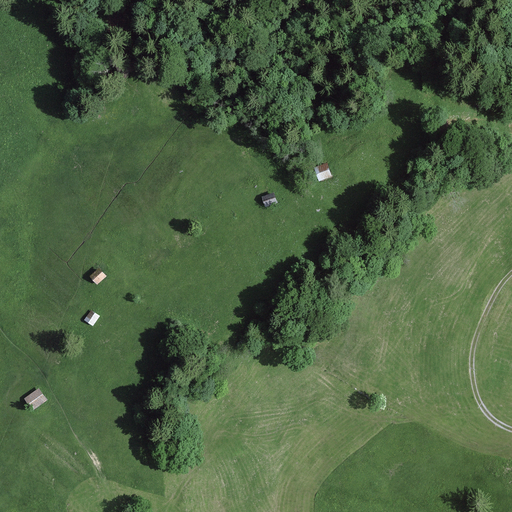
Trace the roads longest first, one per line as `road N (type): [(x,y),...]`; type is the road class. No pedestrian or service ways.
road 1 (track): [(122,511),(39,365),(0,329)]
road 2 (track): [(511,428),(483,416),(472,386),(474,331),(511,274)]
